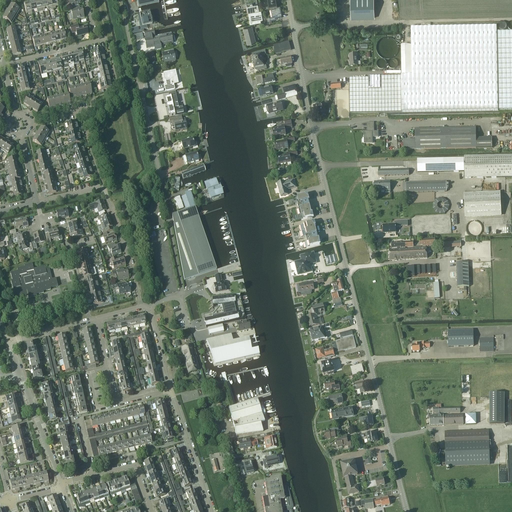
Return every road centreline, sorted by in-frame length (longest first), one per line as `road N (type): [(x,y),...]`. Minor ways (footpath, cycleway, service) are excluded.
road 1 (tertiary): [(407,511),(320,167),(288,0)]
road 2 (unclassified): [(138,80),(181,294)]
road 3 (residential): [(60,485),(7,340)]
road 4 (residential): [(211,511),(171,389)]
road 5 (residential): [(140,307),(103,186)]
road 6 (residential): [(60,485),(133,465),(151,511)]
road 7 (track): [(389,22),(511,19)]
